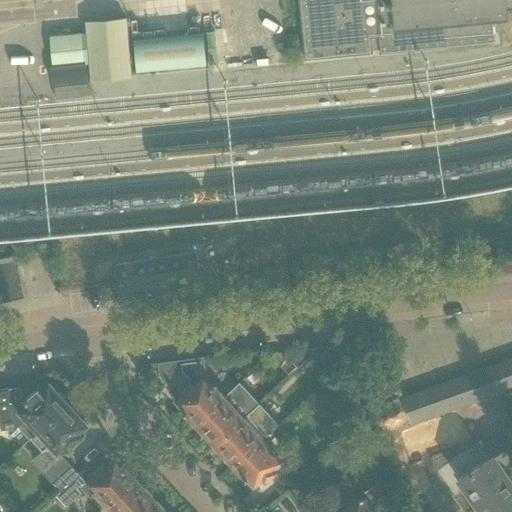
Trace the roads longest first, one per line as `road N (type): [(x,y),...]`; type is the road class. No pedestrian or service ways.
road 1 (tertiary): [(60,342),(511,297)]
road 2 (residential): [(216,511),(60,342)]
